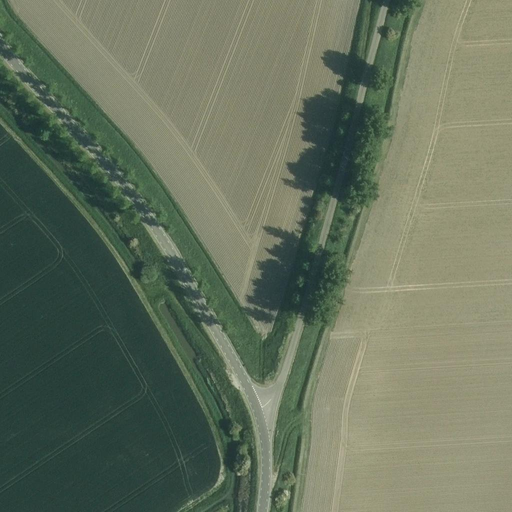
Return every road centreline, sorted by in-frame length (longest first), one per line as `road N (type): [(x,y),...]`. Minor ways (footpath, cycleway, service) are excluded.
road 1 (tertiary): [(259,411),(152,224),(0,40)]
road 2 (unclassified): [(259,411),(275,395),(386,0)]
